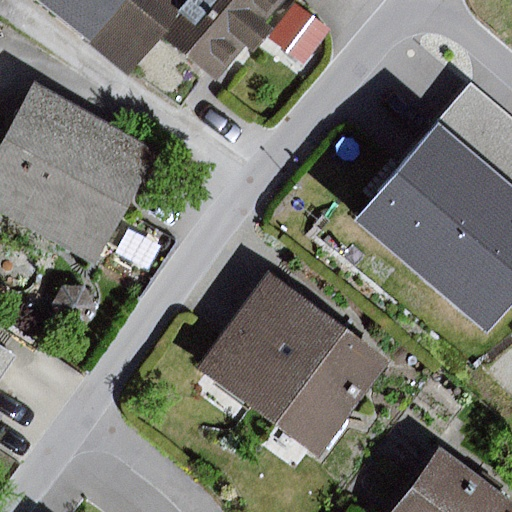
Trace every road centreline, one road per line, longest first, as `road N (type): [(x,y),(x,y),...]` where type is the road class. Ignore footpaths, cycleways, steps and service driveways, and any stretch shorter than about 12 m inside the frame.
road 1 (residential): [(258,180),(0,9)]
road 2 (residential): [(88,414),(258,180)]
road 3 (residential): [(258,180),(407,0)]
road 4 (residential): [(88,414),(201,511)]
road 5 (residential): [(9,511),(88,414)]
